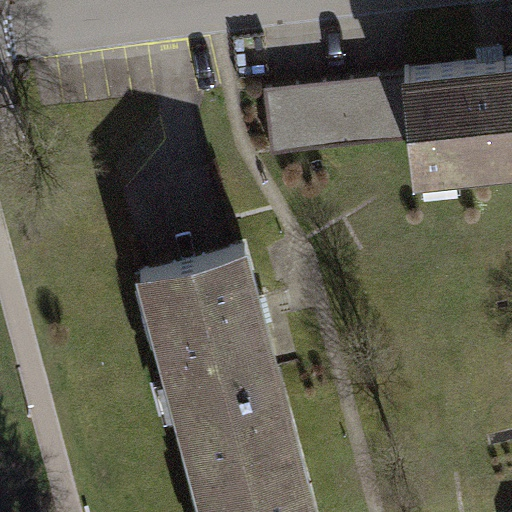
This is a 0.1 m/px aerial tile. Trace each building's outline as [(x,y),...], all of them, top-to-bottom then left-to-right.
[(511,156),(511,54),(496,56),(407,65),(407,70),(414,134),(417,166),(421,165),(460,161),(511,156)] [(414,134),(407,70),(266,84),(272,150),(414,134)] [(460,161),(421,165),(423,181),(461,176),(460,161)] [(197,440),(205,472),(301,446),(291,409),(283,411),(248,283),(256,281),(245,239),(150,265),(151,270),(167,331),(159,333),(168,368),(179,408),(188,442),(197,440)] [(167,331),(151,270),(136,274),(153,336),(159,333),(167,331)] [(179,408),(168,368),(154,372),(165,412),(179,408)] [(197,440),(188,442),(181,444),(191,476),(205,472),(197,440)] [(311,486),(301,446),(205,472),(214,505),(206,507),(206,511),(309,511),(303,488),(311,486)] [(214,505),(205,472),(191,476),(200,509),(206,507),(214,505)]
